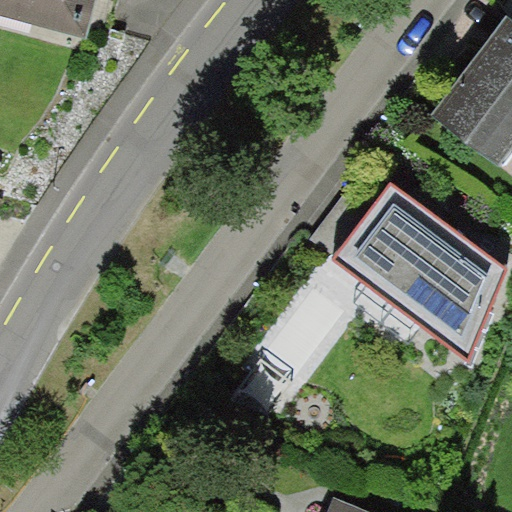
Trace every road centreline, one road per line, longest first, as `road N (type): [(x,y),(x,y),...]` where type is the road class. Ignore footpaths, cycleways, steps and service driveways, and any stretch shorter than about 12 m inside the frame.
road 1 (residential): [(424,0),(31,511)]
road 2 (residential): [(0,385),(77,237),(252,0)]
